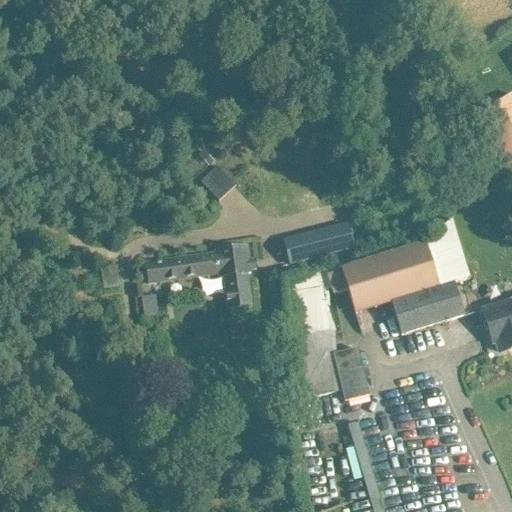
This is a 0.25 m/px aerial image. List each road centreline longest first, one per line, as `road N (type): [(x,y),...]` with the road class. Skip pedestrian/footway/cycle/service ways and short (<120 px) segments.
road 1 (track): [(511,17),(411,36),(313,42),(205,0)]
road 2 (unknown): [(504,511),(443,369)]
